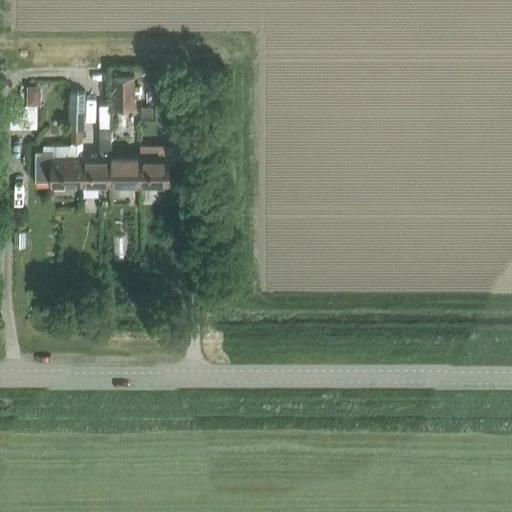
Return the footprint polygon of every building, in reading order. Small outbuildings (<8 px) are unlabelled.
[(114,75),(114,108),(134,107),(134,75),(114,75)] [(83,93),(69,93),(69,121),(71,121),(71,129),(82,129),(82,121),(83,121),(83,93)] [(11,127),(36,127),(36,97),(11,96),(11,127)] [(175,128),(175,145),(175,155),(194,155),(194,127),(192,127),(192,111),(180,112),(180,127),(175,128)] [(82,156),(82,129),(71,129),(71,143),(65,156),(53,156),(53,150),(35,150),(35,180),(52,180),(52,186),(53,186),(82,186),(82,156)] [(111,156),(111,129),(100,129),(100,156),(82,156),(82,186),(111,186),(111,156)] [(140,186),(168,185),(168,186),(169,186),(169,155),(175,155),(175,145),(158,145),(158,155),(140,155),(140,186)] [(111,186),(140,186),(140,155),(111,156),(111,186)]
